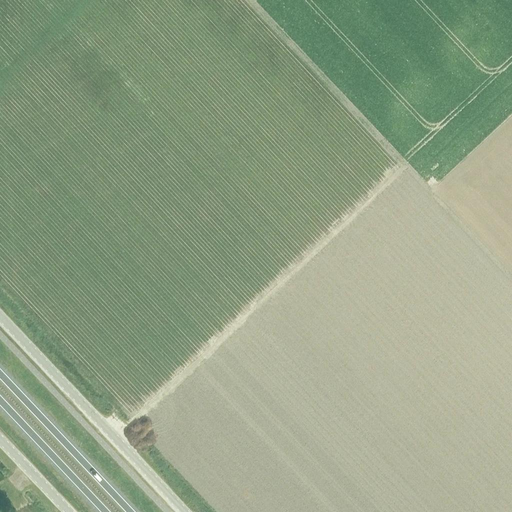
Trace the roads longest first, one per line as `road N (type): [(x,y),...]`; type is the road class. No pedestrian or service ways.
road 1 (tertiary): [(0,316),(184,511)]
road 2 (trunk): [(130,511),(0,374)]
road 3 (trunk): [(0,400),(105,511)]
